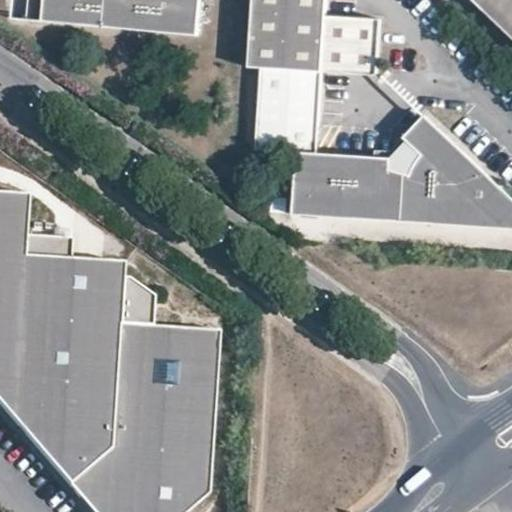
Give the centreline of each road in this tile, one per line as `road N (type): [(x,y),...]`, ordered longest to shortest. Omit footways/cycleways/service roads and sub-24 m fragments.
road 1 (unclassified): [(457,447),(433,385),(401,340),(0,58)]
road 2 (unclassified): [(0,95),(406,389),(457,447)]
